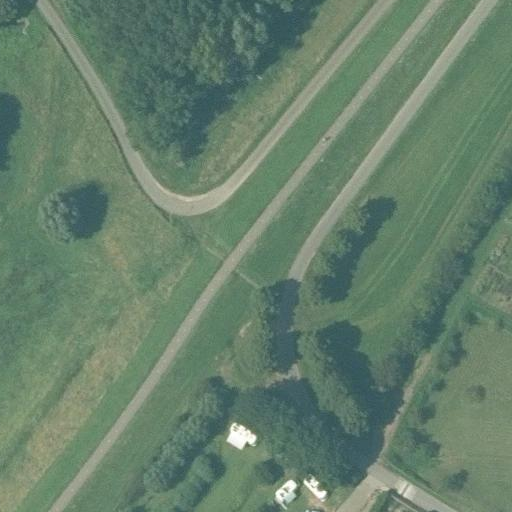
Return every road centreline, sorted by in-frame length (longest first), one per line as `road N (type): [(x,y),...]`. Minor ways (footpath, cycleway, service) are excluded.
road 1 (unclassified): [(438,511),(335,442),(283,364),(283,320),(290,281),(317,234),(491,0)]
road 2 (unclassified): [(386,0),(218,197),(180,209),(152,194),(30,0)]
